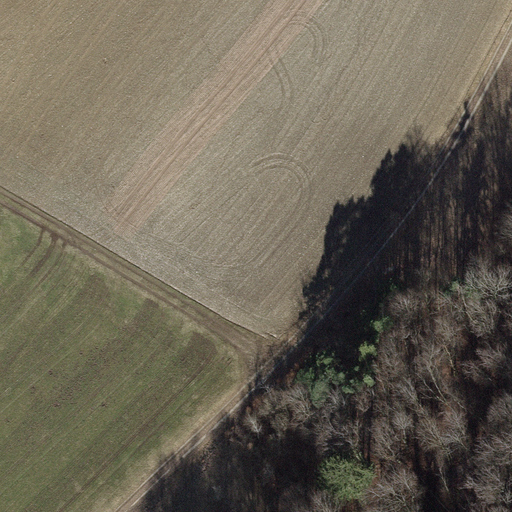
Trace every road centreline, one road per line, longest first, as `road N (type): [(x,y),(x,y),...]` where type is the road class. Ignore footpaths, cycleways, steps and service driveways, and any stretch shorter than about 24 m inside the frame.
road 1 (track): [(511,39),(417,204),(362,274),(129,511)]
road 2 (track): [(0,190),(281,358)]
